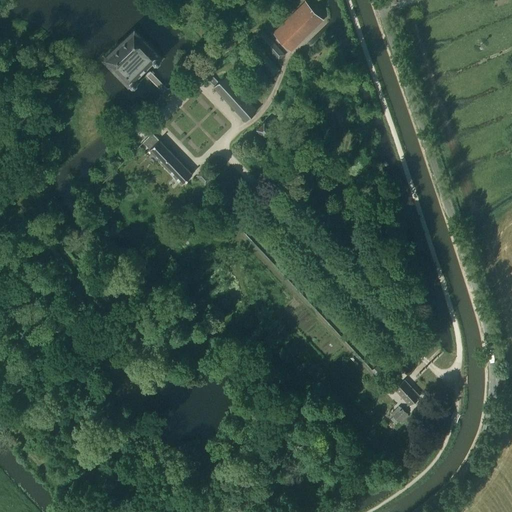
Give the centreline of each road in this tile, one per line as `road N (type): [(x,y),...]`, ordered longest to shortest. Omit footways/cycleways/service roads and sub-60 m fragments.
road 1 (unclassified): [(428,511),(472,460),(484,432),(491,345),(378,0)]
road 2 (unclassified): [(452,374),(453,320),(349,0)]
